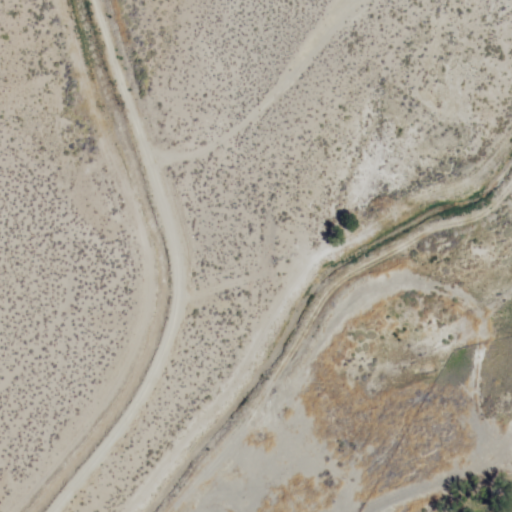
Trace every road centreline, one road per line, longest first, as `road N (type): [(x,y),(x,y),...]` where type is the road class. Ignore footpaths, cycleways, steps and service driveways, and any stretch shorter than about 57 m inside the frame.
road 1 (track): [(100,0),(183,276),(180,308),(150,384),(53,511)]
road 2 (track): [(133,511),(244,374),(315,258),(353,230),(471,182),(511,142)]
